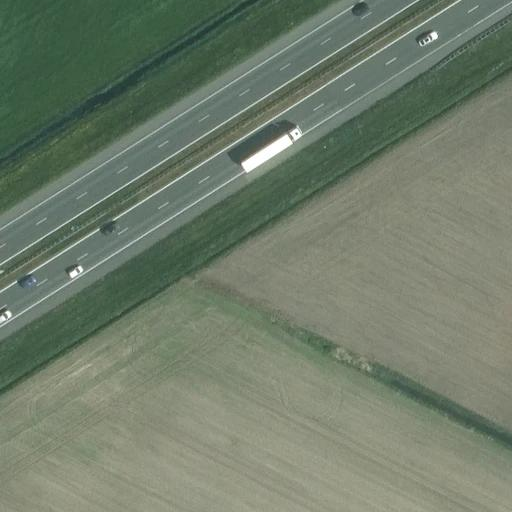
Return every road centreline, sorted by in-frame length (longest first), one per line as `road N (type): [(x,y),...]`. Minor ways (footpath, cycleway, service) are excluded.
road 1 (motorway): [(0,309),(488,0)]
road 2 (motorway): [(390,0),(0,248)]
